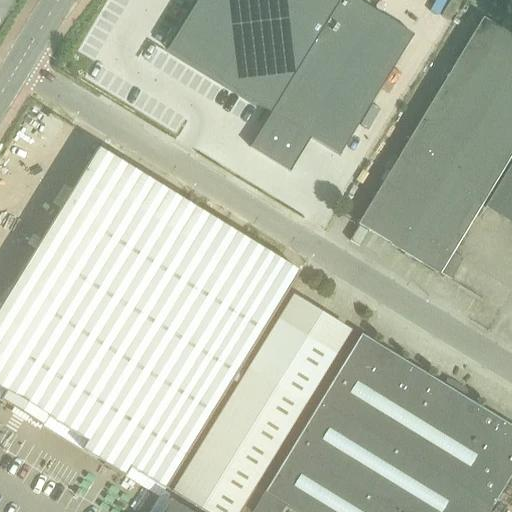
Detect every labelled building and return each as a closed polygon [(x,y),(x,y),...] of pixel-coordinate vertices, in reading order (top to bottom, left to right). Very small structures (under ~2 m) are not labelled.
[(127,11),(133,1),(132,0),(117,0),(115,3),(127,11)] [(196,0),(166,49),(269,112),(337,0),(196,0)] [(357,0),(337,0),(269,112),(310,137),(338,155),(413,34),(357,0)] [(511,36),(482,18),(357,224),(359,225),(368,231),(390,244),(390,245),(404,253),(413,259),(439,274),(482,204),(511,153),(511,36)] [(3,394),(46,420),(47,417),(182,199),(98,147),(0,306),(0,387),(5,391),(3,394)] [(511,161),(485,206),(511,222),(511,161)] [(242,236),(182,199),(47,417),(86,441),(85,443),(106,457),(242,236)] [(359,247),(368,231),(359,225),(349,241),(359,247)] [(299,271),(242,236),(106,457),(128,470),(130,468),(165,489),(299,271)] [(453,253),(441,274),(451,280),(463,259),(453,253)] [(237,511),(336,354),(279,318),(172,490),(208,511),(237,511)] [(299,511),(488,511),(511,472),(511,424),(360,334),(253,511),(281,511),(286,504),(299,511)]
